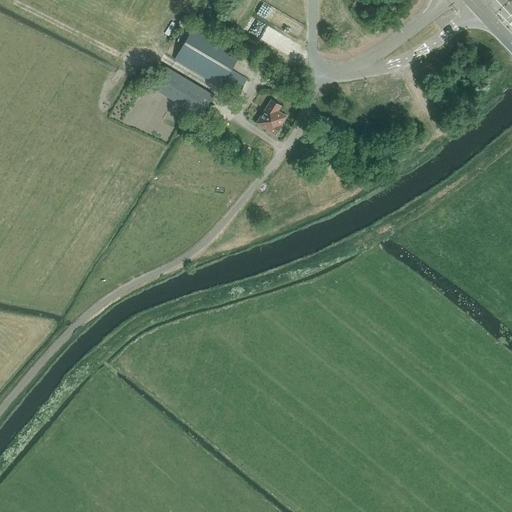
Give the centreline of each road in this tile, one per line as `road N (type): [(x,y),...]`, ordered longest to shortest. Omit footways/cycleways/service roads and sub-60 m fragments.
road 1 (unclassified): [(0,413),(83,319),(187,256),(231,216),(296,133),(312,74)]
road 2 (track): [(8,0),(130,60),(165,60),(283,150)]
road 3 (unclassified): [(359,69),(424,48),(477,6)]
